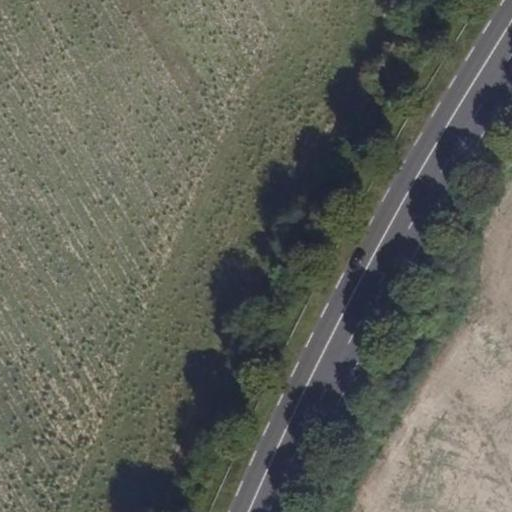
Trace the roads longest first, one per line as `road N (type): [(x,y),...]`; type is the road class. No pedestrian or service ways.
road 1 (track): [(379,0),(389,44),(293,223),(175,511)]
road 2 (primary): [(259,511),(344,332),(511,40)]
